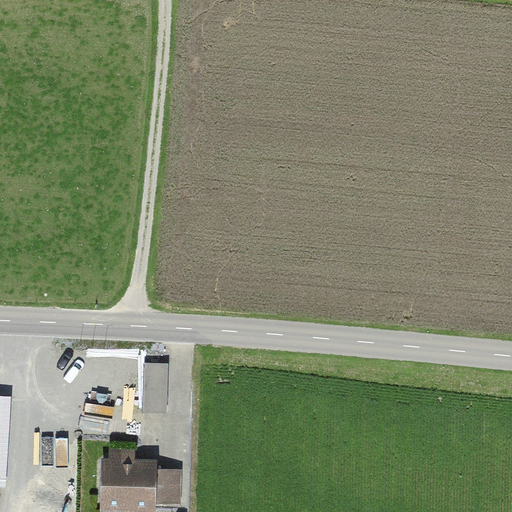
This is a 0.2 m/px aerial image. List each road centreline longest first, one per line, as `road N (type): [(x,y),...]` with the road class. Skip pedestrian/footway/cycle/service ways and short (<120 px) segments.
road 1 (tertiary): [(0,320),(511,357)]
road 2 (track): [(135,326),(164,0)]
